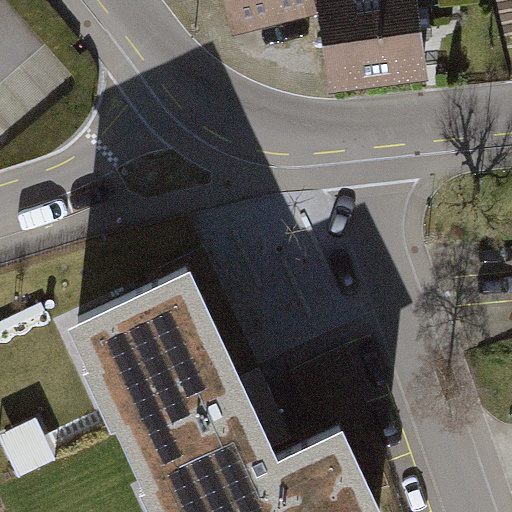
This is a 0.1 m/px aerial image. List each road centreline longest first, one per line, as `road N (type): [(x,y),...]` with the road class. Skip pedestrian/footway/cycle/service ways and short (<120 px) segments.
road 1 (residential): [(344,130),(476,511)]
road 2 (residential): [(0,204),(74,179),(129,139),(187,80)]
road 3 (tertiary): [(344,130),(262,124),(187,80)]
road 4 (tertiary): [(511,111),(344,130)]
